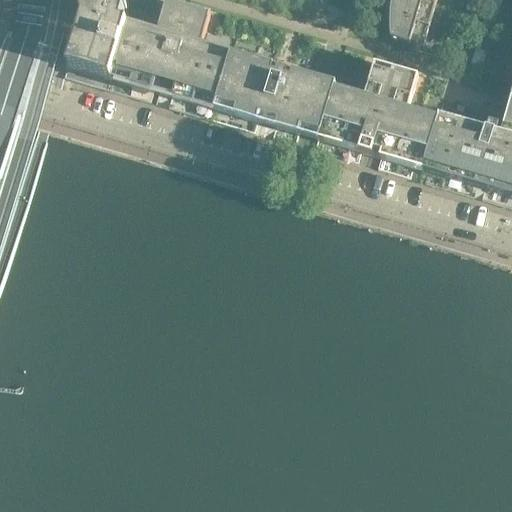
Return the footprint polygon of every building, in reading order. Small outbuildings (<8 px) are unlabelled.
[(127,11),(125,0),(78,0),(82,20),(82,21),(119,32),(119,29),(125,11),(126,11),(126,12),(127,11)] [(423,50),(437,0),(392,0),(391,6),(390,14),(390,20),(390,26),(390,32),(391,38),(391,41),(423,50)] [(497,16),(502,1),(501,0),(490,0),(486,13),(497,16)] [(214,112),(231,56),(201,48),(210,16),(211,16),(166,2),(166,3),(159,30),(157,35),(127,26),(128,25),(126,25),(124,31),(109,82),(111,82),(153,94),(155,90),(174,95),(172,100),(214,112)] [(492,34),(496,19),(497,16),(486,13),(481,31),(492,34)] [(109,82),(124,31),(119,29),(119,32),(82,21),(67,70),(109,82)] [(487,52),(492,36),(492,34),(481,31),(476,49),(487,52)] [(481,70),(487,52),(476,49),(471,67),(481,70)] [(438,122),(438,121),(407,112),(411,98),(412,98),(418,78),(374,65),(368,86),(370,86),(365,100),(334,91),(335,88),(336,87),(326,84),(315,81),(294,75),(293,75),(291,80),(287,79),(288,74),(278,71),(276,76),(272,75),(274,69),(272,69),(231,56),(214,112),(258,125),(258,124),(258,123),(259,118),(278,124),(277,129),(276,129),(276,130),(309,140),(372,158),(376,144),(385,146),(380,161),(423,173),(438,122)] [(476,88),(481,70),(471,67),(465,85),(476,88)] [(511,199),(511,98),(498,144),(494,143),(499,127),(489,124),(486,135),(481,133),(482,130),(439,117),(438,118),(438,121),(438,122),(423,173),(423,174),(511,199)] [(15,168),(37,175),(42,160),(19,153),(15,168)]
